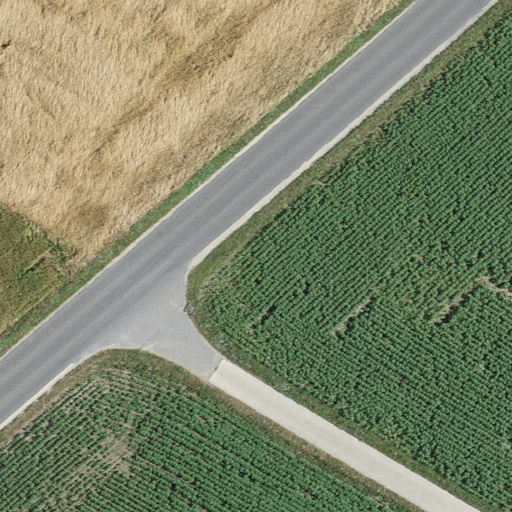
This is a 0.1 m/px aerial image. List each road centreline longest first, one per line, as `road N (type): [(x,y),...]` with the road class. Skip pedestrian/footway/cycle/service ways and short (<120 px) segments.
road 1 (unclassified): [(0,398),(450,0)]
road 2 (track): [(95,314),(434,511)]
